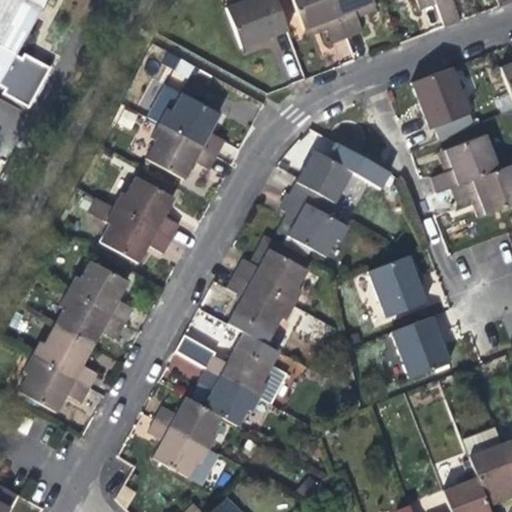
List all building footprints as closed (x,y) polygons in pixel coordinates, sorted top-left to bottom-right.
[(0,0),(0,88),(7,93),(4,99),(30,114),(52,74),(25,59),(23,63),(13,57),(45,0),(0,0)] [(288,31),(275,0),(246,0),(224,9),(239,50),(267,39),(288,31)] [(328,42),(343,37),(329,0),(290,0),(302,29),(314,25),(317,32),(323,29),(328,42)] [(329,0),(343,37),(358,32),(353,18),(360,15),(358,9),(370,4),(367,0),(329,0)] [(413,0),(417,11),(432,5),(430,0),(413,0)] [(448,0),(430,0),(432,5),(441,29),(457,23),(448,0)] [(372,11),(370,4),(358,9),(360,15),(366,13),(372,11)] [(312,34),(317,32),(314,25),(302,29),(305,36),(312,34)] [(511,44),(508,46),(511,57),(511,63),(505,66),(496,69),(511,107),(511,44)] [(185,81),(194,65),(181,58),(172,73),(185,81)] [(447,70),(406,85),(415,108),(423,131),(464,116),(447,70)] [(163,110),(155,124),(212,155),(220,141),(205,133),(211,123),(215,115),(177,94),(167,112),(163,110)] [(204,171),(212,155),(155,124),(147,139),(151,142),(142,159),(180,180),(187,167),(190,163),(204,171)] [(431,196),(452,188),(495,171),(483,136),(438,154),(442,167),(436,169),(438,176),(425,181),(431,196)] [(297,177),(286,196),(323,217),(348,173),(311,152),(297,177)] [(433,164),(436,169),(442,167),(438,154),(431,156),(433,164)] [(511,170),(510,165),(495,171),(452,188),(458,201),(472,196),(476,204),(483,201),(487,212),(511,202),(511,170)] [(118,193),(110,208),(168,239),(176,225),(160,217),(166,207),(170,199),(131,178),(122,196),(118,193)] [(344,229),(323,217),(286,196),(278,211),(284,215),(291,219),(280,238),(320,260),(331,241),(336,244),(344,229)] [(160,255),(168,239),(110,208),(91,198),(84,211),(106,224),(96,243),(107,248),(135,264),(139,256),(141,252),(144,246),(158,254),(160,255)] [(480,215),(487,212),(483,201),(476,204),(478,208),(480,215)] [(273,234),(280,238),(291,219),(284,215),(278,226),(273,234)] [(258,261),(255,266),(253,270),(246,265),(237,264),(230,276),(222,291),(237,299),(232,309),(228,316),(266,337),(275,321),(280,323),(289,308),(297,294),(292,291),(302,273),(300,272),(263,251),(258,261)] [(363,274),(365,280),(381,320),(422,305),(414,286),(412,281),(403,259),(363,274)] [(73,276),(64,291),(123,323),(131,308),(116,300),(120,291),(125,282),(86,261),(77,279),(73,276)] [(115,338),(123,323),(64,291),(56,306),(60,309),(51,327),(90,348),(96,336),(99,330),(115,338)] [(427,319),(387,334),(405,381),(445,365),(437,344),(427,319)] [(86,356),(90,348),(51,327),(41,344),(36,341),(27,357),(87,389),(95,373),(80,365),(86,356)] [(209,356),(203,367),(201,370),(194,383),(210,392),(206,401),(202,409),(221,420),(237,429),(247,411),(251,413),(258,401),(259,398),(264,388),(259,385),(268,368),(234,349),(229,357),(225,365),(209,356)] [(79,404),(87,389),(27,357),(20,371),(25,374),(15,391),(55,413),(61,401),(64,396),(79,404)] [(218,457),(208,452),(215,440),(211,438),(221,420),(202,409),(185,400),(180,408),(175,418),(160,409),(153,421),(151,423),(144,436),(160,445),(155,455),(151,461),(200,489),(217,459),(218,457)] [(461,443),(473,475),(485,506),(503,499),(511,495),(511,477),(500,446),(495,431),(461,443)] [(511,441),(500,446),(511,477),(511,441)] [(487,511),(485,506),(473,475),(439,487),(448,511),(487,511)] [(0,489),(0,511),(2,511),(11,496),(0,489)] [(220,500),(212,508),(216,511),(228,511),(230,510),(220,500)] [(181,511),(199,511),(190,503),(181,511)]
